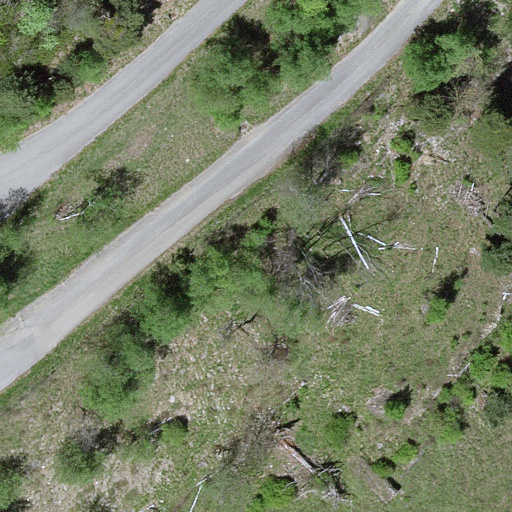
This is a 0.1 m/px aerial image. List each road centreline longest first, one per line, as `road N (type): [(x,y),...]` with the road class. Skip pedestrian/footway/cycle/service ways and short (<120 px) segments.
road 1 (unclassified): [(430,0),(0,373)]
road 2 (unclassified): [(0,203),(147,85),(232,0)]
